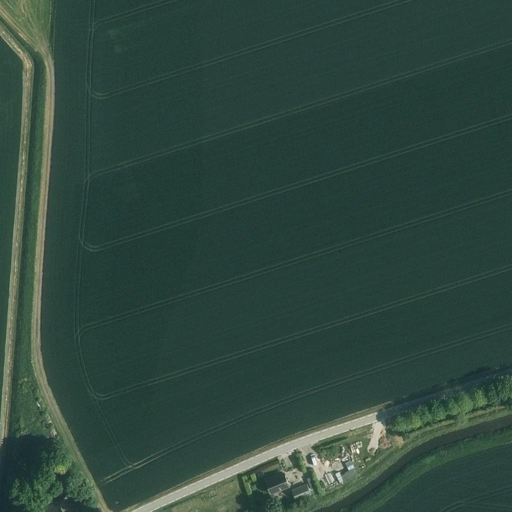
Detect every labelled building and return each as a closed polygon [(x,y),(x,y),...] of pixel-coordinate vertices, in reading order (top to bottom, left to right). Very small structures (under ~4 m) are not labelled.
[(349,470),(352,476),(357,473),(353,464),(347,467),(349,470)] [(283,473),(266,480),(272,494),(289,487),(283,473)] [(316,487),(312,476),(307,478),(311,489),(316,487)] [(307,483),(292,488),(297,500),(312,494),(307,483)] [(75,511),(77,511),(68,495),(43,509),(44,511),(75,511)]
